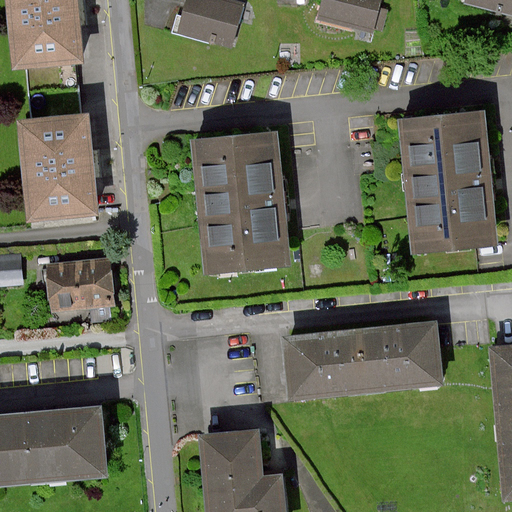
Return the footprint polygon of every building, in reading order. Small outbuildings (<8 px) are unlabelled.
[(10,0),(17,69),(89,62),(82,0),(10,0)] [(247,3),(235,0),(188,0),(179,32),(234,47),(247,3)] [(384,0),(324,0),(319,19),(376,33),(377,29),(384,31),(389,9),(383,7),(384,0)] [(511,0),(466,0),(466,2),(511,14),(511,0)] [(29,116),(40,217),(102,210),(91,110),(29,116)] [(403,119),(415,252),(477,245),(500,243),(489,110),(403,119)] [(287,260),(274,141),(202,148),(214,267),(287,260)] [(0,282),(27,282),(26,252),(0,252),(0,282)] [(113,304),(107,259),(48,266),(54,311),(113,304)] [(434,323),(286,338),(292,400),(312,398),(417,388),(441,385),(434,323)] [(504,468),(506,499),(511,498),(511,347),(494,349),(496,378),(504,468)] [(0,417),(0,484),(106,475),(100,409),(60,412),(0,417)] [(255,433),(204,436),(209,511),(286,511),(284,475),(259,477),(255,433)]
